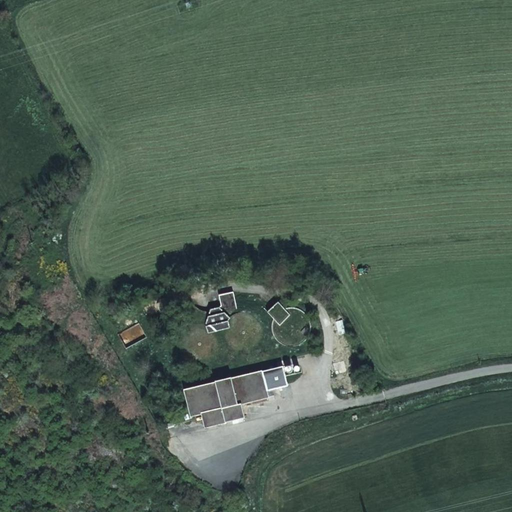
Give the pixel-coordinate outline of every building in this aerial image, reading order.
[(224,307),(220,309),(211,308),(210,324),(214,326),(210,327),(213,335),(234,330),(232,322),(234,318),(233,317),(242,314),(235,292),(221,297),(224,307)] [(290,309),(288,310),(282,303),(270,312),(277,320),(276,323),(275,325),(275,328),(275,331),(276,333),(277,336),(278,338),(280,341),(282,343),(284,344),(286,346),(289,347),(291,348),(294,348),(297,348),(300,347),(302,346),(305,345),(307,344),(309,342),(311,340),(312,337),(313,335),(314,332),(315,328),(314,325),(314,323),(313,320),(312,318),(310,315),(308,313),(306,312),(304,310),(301,309),(298,308),(296,308),(293,308),(290,309)] [(346,322),(339,323),(341,336),(348,335),(346,322)] [(347,362),(336,364),(338,375),(350,372),(347,362)] [(244,378),(250,404),(273,398),(271,392),(291,386),(286,367),(244,378)] [(210,428),(250,418),(246,405),(250,404),(244,378),(236,381),(235,378),(219,382),(220,385),(189,393),(195,418),(206,415),(210,428)]
